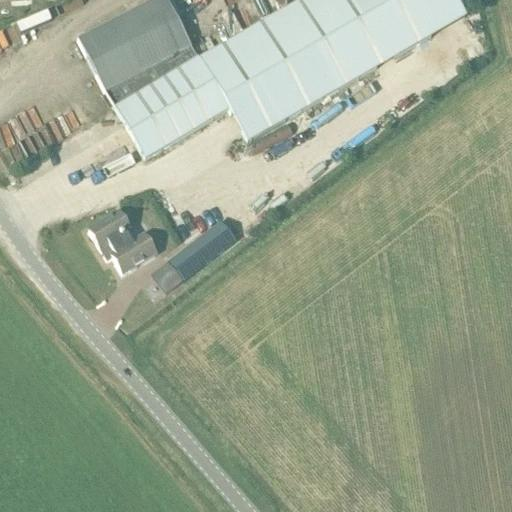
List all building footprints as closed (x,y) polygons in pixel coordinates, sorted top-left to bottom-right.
[(160,0),(93,33),(76,43),(115,111),(197,62),(191,52),(163,0),(160,0)] [(197,62),(115,111),(144,163),(161,154),(227,114),(247,147),(432,40),(409,0),(305,0),(197,62)] [(231,216),(255,234),(264,222),(241,204),(231,216)] [(105,224),(88,234),(99,253),(106,265),(111,261),(121,277),(138,267),(155,257),(143,237),(135,242),(119,215),(105,224)] [(182,285),(234,246),(219,226),(167,266),(182,285)]
